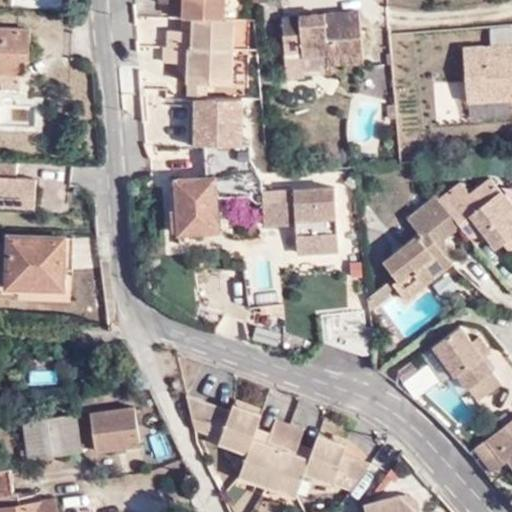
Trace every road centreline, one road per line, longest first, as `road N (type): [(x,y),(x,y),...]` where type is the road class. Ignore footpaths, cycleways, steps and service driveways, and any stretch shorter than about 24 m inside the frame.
road 1 (residential): [(141,313),(357,394),(414,431),(497,511)]
road 2 (residential): [(101,0),(126,280),(141,313)]
road 3 (residential): [(141,313),(147,355),(225,511)]
